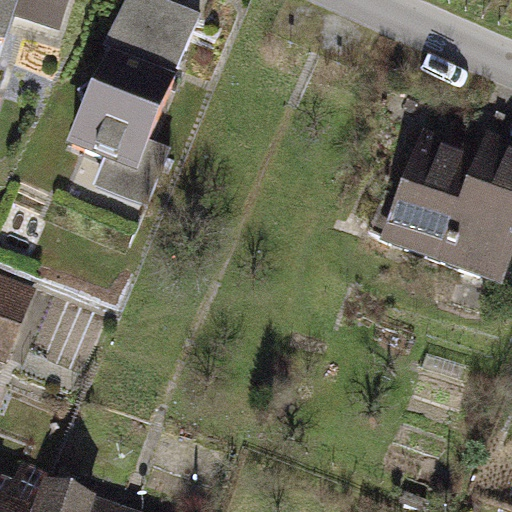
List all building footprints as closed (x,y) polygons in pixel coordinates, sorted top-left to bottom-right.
[(0,0),(0,26),(61,45),(74,0),(0,0)] [(172,95),(115,73),(82,158),(139,181),(172,95)] [(511,166),(423,128),(381,223),(508,278),(511,268),(511,166)] [(0,286),(0,360),(3,362),(27,296),(0,286)] [(135,511),(0,460),(0,511),(135,511)]
